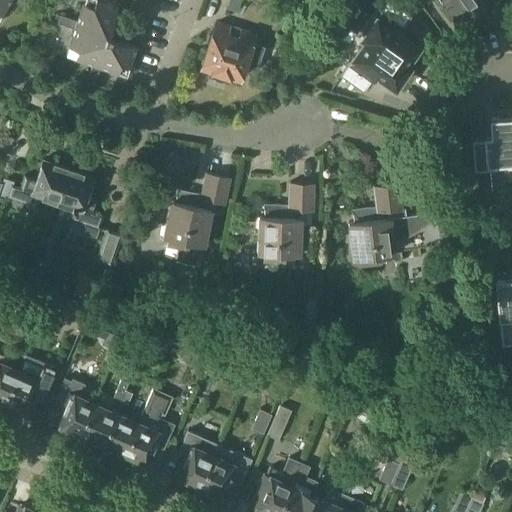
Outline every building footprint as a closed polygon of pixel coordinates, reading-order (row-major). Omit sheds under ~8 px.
[(0,0),(0,14),(8,0),(13,0),(26,8),(31,0),(29,0),(0,0)] [(125,31),(110,27),(117,5),(101,0),(84,0),(78,20),(61,14),(58,22),(75,28),(66,55),(92,64),(89,72),(97,75),(100,66),(126,75),(136,45),(140,46),(144,35),(125,28),(125,31)] [(366,39),(341,75),(363,90),(372,77),(374,79),(378,74),(395,86),(408,66),(405,64),(417,46),(401,34),(404,29),(401,27),(410,15),(388,0),(387,0),(362,37),(366,39)] [(438,0),(449,15),(469,0),(438,0)] [(231,22),(229,25),(217,21),(202,66),(238,78),(243,65),(257,69),(265,46),(250,41),(253,33),(240,29),(241,25),(231,22)] [(487,139),(474,140),(474,144),(476,170),(490,169),(511,167),(511,115),(492,117),(494,134),(487,135),(487,139)] [(38,194),(55,200),(67,167),(43,159),(36,178),(25,175),(22,186),(20,185),(13,183),(14,180),(3,177),(3,180),(0,178),(0,194),(35,205),(38,194)] [(67,167),(55,200),(72,206),(72,209),(73,209),(70,218),(83,222),(80,231),(96,236),(99,227),(98,227),(102,215),(93,211),(97,199),(85,196),(92,176),(67,167)] [(191,192),(190,192),(165,187),(164,188),(177,190),(175,201),(170,200),(162,241),(179,244),(176,260),(195,264),(199,241),(203,242),(210,209),(205,207),(207,199),(224,203),(224,202),(223,202),(228,178),(207,174),(207,171),(206,171),(200,197),(192,196),(192,194),(192,193),(191,192)] [(279,205),(278,205),(252,204),(252,205),(265,205),(264,216),(259,216),(258,258),(279,258),(280,252),(299,252),(299,224),(311,224),(312,210),(312,208),(312,209),(312,184),(290,184),(290,181),(289,181),(288,208),(280,208),(280,207),(279,206),(279,205)] [(397,182),(373,185),(376,204),(351,208),(352,214),(353,214),(354,221),(349,221),(354,262),(375,259),(375,254),(429,248),(427,237),(422,238),(422,233),(435,223),(435,210),(423,211),(420,193),(411,195),(414,213),(405,214),(404,205),(400,205),(397,182)] [(120,233),(107,229),(97,259),(111,264),(120,233)] [(507,270),(496,271),(497,281),(498,280),(507,280),(507,270)] [(12,277),(2,300),(18,306),(23,295),(27,297),(32,285),(12,277)] [(511,279),(507,280),(498,280),(499,287),(502,324),(504,344),(509,343),(509,344),(511,343),(511,279)] [(72,291),(95,297),(97,288),(75,281),(72,291)] [(79,300),(70,319),(82,324),(91,304),(79,300)] [(104,337),(105,333),(120,340),(126,325),(93,311),(85,329),(104,337)] [(160,341),(171,344),(174,332),(163,329),(160,341)] [(188,344),(185,352),(183,356),(203,365),(208,353),(188,344)] [(212,355),(208,364),(219,369),(223,371),(224,369),(231,352),(223,349),(216,347),(215,347),(212,355)] [(47,394),(59,367),(25,352),(17,368),(18,368),(3,402),(16,407),(17,405),(27,410),(36,389),(47,394)] [(230,370),(246,376),(253,360),(237,353),(230,370)] [(0,400),(3,402),(18,368),(17,368),(5,363),(8,358),(0,354),(0,400)] [(112,397),(119,400),(128,381),(129,379),(122,376),(112,397)] [(84,383),(72,378),(71,380),(64,377),(56,397),(58,398),(54,407),(62,411),(57,422),(67,427),(66,429),(79,435),(93,402),(79,396),(84,383)] [(136,384),(128,381),(119,400),(127,404),(136,384)] [(363,395),(358,410),(374,415),(379,399),(363,395)] [(115,412),(93,402),(79,435),(92,441),(101,445),(115,412)] [(280,404),(276,413),(287,418),(291,409),(280,404)] [(263,433),(271,413),(259,408),(251,427),(263,433)] [(115,412),(101,445),(109,449),(110,448),(123,454),(138,421),(115,412)] [(276,413),(275,413),(266,434),(278,439),(287,418),(276,413)] [(155,444),(162,447),(173,423),(158,417),(157,419),(153,418),(149,427),(138,421),(123,454),(136,460),(137,458),(147,462),(155,444)] [(198,487),(212,455),(218,442),(188,429),(178,451),(185,454),(176,477),(198,487)] [(252,457),(218,442),(212,455),(198,487),(224,498),(227,490),(236,493),(252,457)] [(265,511),(266,511),(277,511),(290,484),(294,473),(300,461),(300,460),(288,455),(282,470),(269,464),(265,473),(268,474),(254,506),(255,507),(254,509),(259,511),(265,511)] [(378,478),(390,483),(399,463),(387,457),(378,478)] [(290,484),(277,511),(303,511),(311,493),(317,479),(306,474),(310,464),(300,460),(300,461),(294,473),(290,484)] [(399,463),(390,483),(401,489),(411,468),(399,463)] [(331,489),(339,492),(344,481),(336,477),(331,489)] [(344,481),(339,492),(346,496),(351,484),(344,481)] [(477,481),(471,496),(464,511),(478,511),(483,501),(482,501),(489,486),(477,481)] [(451,511),(454,511),(464,511),(471,496),(459,491),(451,511)] [(334,503),(330,511),(357,511),(362,502),(346,495),(346,496),(339,492),(334,503)] [(311,493),(303,511),(330,511),(334,503),(311,493)] [(44,511),(45,511),(33,506),(32,508),(21,503),(17,511),(44,511)]
